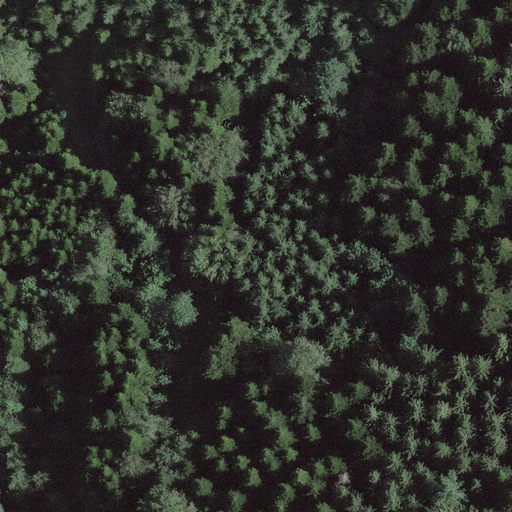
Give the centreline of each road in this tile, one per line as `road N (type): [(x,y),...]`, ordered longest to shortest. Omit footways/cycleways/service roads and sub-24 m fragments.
road 1 (track): [(140,511),(188,388),(197,291),(171,238),(111,171),(86,117),(89,48),(102,0)]
road 2 (track): [(197,291),(287,353),(511,366)]
